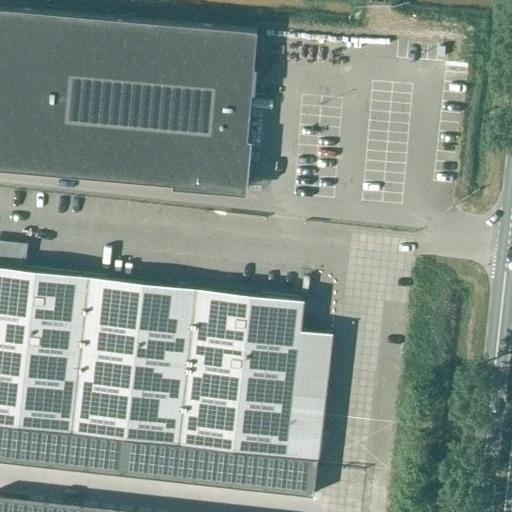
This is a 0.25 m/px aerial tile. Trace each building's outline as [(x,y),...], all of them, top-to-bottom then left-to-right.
[(0,167),(93,175),(107,15),(0,5),(0,167)] [(107,15),(93,175),(243,188),(257,28),(107,15)] [(439,61),(438,73),(454,74),(454,62),(439,61)] [(0,420),(319,456),(332,332),(301,329),(304,299),(24,267),(27,242),(0,238),(0,420)] [(0,420),(0,458),(314,493),(319,456),(0,420)] [(178,511),(0,492),(0,511),(178,511)]
